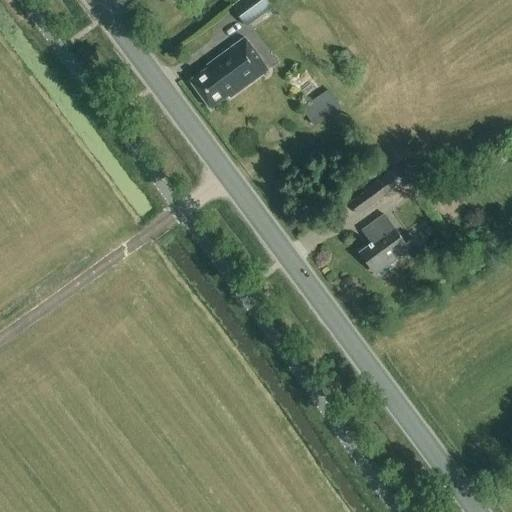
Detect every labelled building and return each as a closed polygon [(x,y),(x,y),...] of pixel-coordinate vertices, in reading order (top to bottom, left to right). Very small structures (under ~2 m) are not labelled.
[(247,29),(273,10),(265,0),(242,0),(231,8),(247,29)] [(231,99),(269,70),(246,39),(207,67),(209,69),(191,82),(211,109),(229,97),(231,99)] [(347,52),(339,57),(346,68),(354,63),(347,52)] [(321,96),(317,89),(308,96),(312,102),(301,111),(314,128),(341,109),(328,91),(321,96)] [(388,199),(410,183),(399,167),(377,182),(377,184),(348,205),(358,218),(387,198),(388,199)] [(384,214),(361,231),(371,245),(359,253),(375,276),(417,246),(408,233),(401,238),(384,214)]
